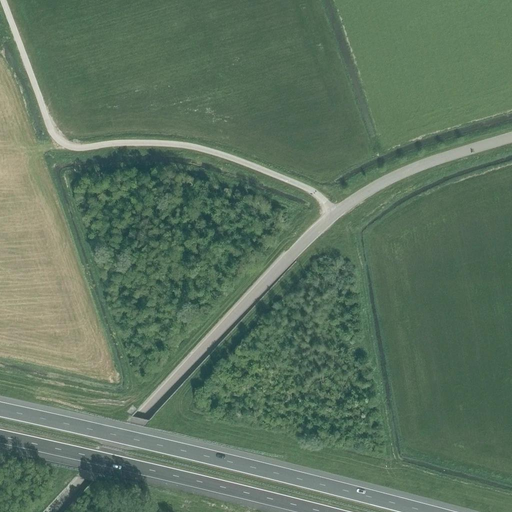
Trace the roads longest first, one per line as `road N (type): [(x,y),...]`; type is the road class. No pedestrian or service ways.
road 1 (unclassified): [(334,213),(315,192),(208,150),(62,144),(49,129),(2,0)]
road 2 (motorway): [(424,511),(0,409)]
road 3 (tertiary): [(53,511),(334,213)]
road 4 (motorway): [(0,436),(323,511)]
road 5 (tertiary): [(334,213),(387,180),(511,137)]
